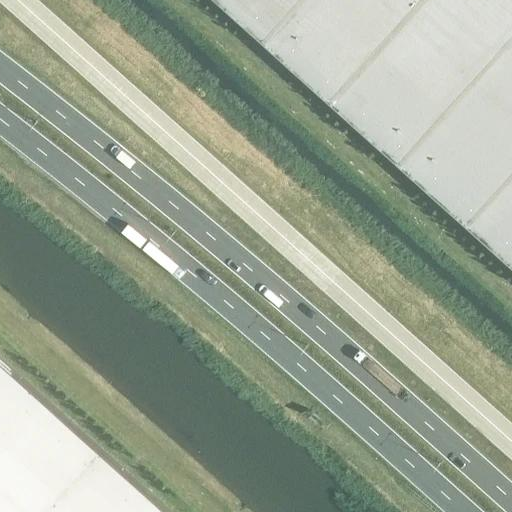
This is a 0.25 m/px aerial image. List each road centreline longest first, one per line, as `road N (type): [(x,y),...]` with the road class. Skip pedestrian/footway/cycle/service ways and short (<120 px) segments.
road 1 (trunk): [(511,500),(247,267),(0,67)]
road 2 (trunk): [(0,121),(466,511)]
